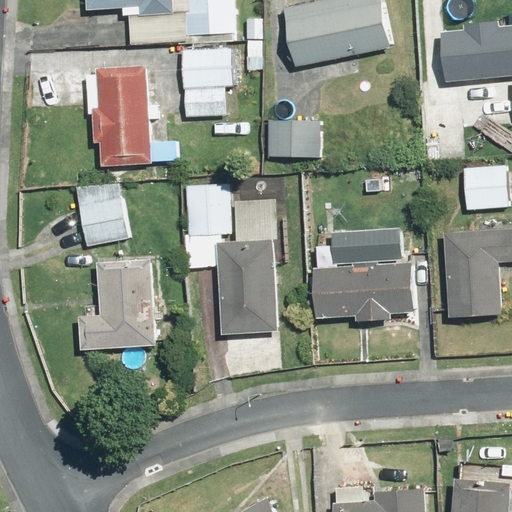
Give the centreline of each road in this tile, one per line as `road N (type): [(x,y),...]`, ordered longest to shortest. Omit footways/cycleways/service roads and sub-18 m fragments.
road 1 (residential): [(52,499),(147,451),(267,412),(511,393)]
road 2 (residential): [(52,499),(0,360)]
